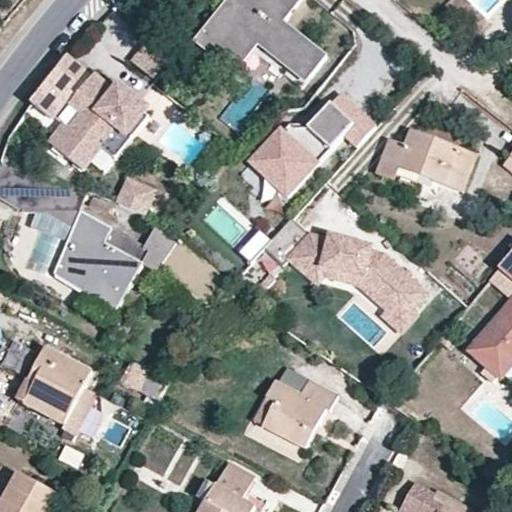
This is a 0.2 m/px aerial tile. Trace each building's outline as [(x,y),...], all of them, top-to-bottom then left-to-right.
[(300,0),(227,0),(200,33),(244,68),(269,38),(310,71),(328,50),(287,17),(300,0)] [(162,78),(183,50),(160,32),(139,60),(162,78)] [(88,65),(72,53),(37,96),(57,112),(77,86),(74,83),(88,65)] [(148,111),(152,107),(123,84),(116,93),(94,75),(75,99),(88,110),(75,127),(69,123),(54,142),(85,167),(103,145),(120,124),(131,133),(148,111)] [(376,129),(340,99),(311,128),(290,126),(252,162),(287,202),(345,140),(356,149),(376,129)] [(120,124),(103,145),(118,156),(152,114),(148,111),(131,133),(120,124)] [(384,168),(400,174),(462,198),(477,161),(414,136),(407,153),(392,147),(384,168)] [(59,184),(2,162),(0,167),(0,195),(76,223),(75,225),(82,229),(62,267),(104,291),(100,298),(118,308),(143,260),(149,248),(144,245),(83,212),(88,194),(59,184)] [(396,185),(400,174),(384,168),(380,179),(396,185)] [(124,190),(150,201),(153,192),(128,181),(124,190)] [(124,190),(118,205),(144,216),(150,201),(124,190)] [(210,298),(223,275),(201,253),(192,243),(182,237),(179,235),(176,241),(153,228),(146,241),(155,247),(147,262),(160,269),(162,264),(210,298)] [(241,250),(249,260),(271,242),(262,232),(241,250)] [(308,234),(284,259),(315,287),(322,280),(364,289),(385,308),(380,314),(402,335),(421,314),(415,308),(429,293),(385,251),(371,249),(373,244),(328,234),(327,238),(308,234)] [(10,246),(7,238),(0,240),(0,241),(6,256),(7,256),(10,246)] [(143,260),(147,262),(155,247),(146,241),(144,245),(149,248),(143,260)] [(511,285),(511,257),(498,274),(511,285)] [(511,306),(470,352),(501,381),(511,369),(511,306)] [(84,394),(92,377),(46,354),(19,406),(65,430),(84,394)] [(156,406),(167,385),(148,375),(137,396),(156,406)] [(276,385),(267,402),(275,406),(262,430),(301,451),(313,429),(317,432),(326,416),(330,418),(339,401),(309,385),(301,398),(276,385)] [(96,400),(84,394),(65,430),(63,433),(75,439),(96,400)] [(275,406),(267,402),(254,426),(262,430),(275,406)] [(306,453),(317,432),(313,429),(301,451),(306,453)] [(58,460),(77,470),(84,455),(65,446),(58,460)] [(262,511),(266,506),(246,495),(254,480),(228,466),(203,511),(262,511)] [(15,480),(0,508),(0,511),(54,511),(59,503),(15,480)] [(476,511),(439,492),(437,495),(417,484),(401,511),(476,511)]
